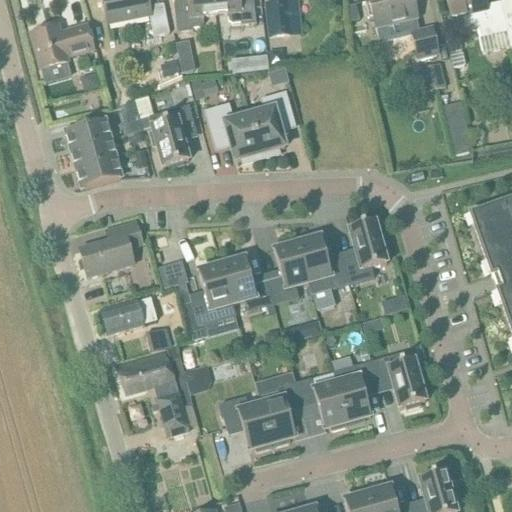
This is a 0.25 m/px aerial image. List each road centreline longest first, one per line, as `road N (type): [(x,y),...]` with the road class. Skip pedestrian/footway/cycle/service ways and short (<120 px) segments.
road 1 (residential): [(49,216),(113,198),(358,191),(394,202),(456,431)]
road 2 (residential): [(133,511),(49,216)]
road 3 (residential): [(456,431),(245,489)]
road 4 (residential): [(49,216),(0,31)]
